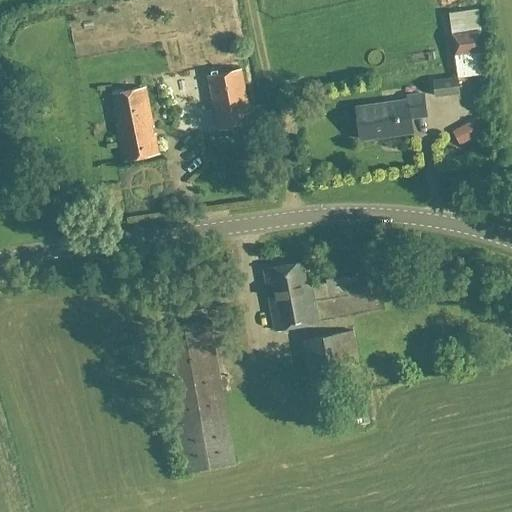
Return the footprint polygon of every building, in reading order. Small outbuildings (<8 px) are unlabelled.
[(447,10),(453,51),(482,47),(477,7),(447,10)] [(219,9),(201,16),(205,25),(223,18),(219,9)] [(165,20),(167,32),(201,27),(199,15),(165,20)] [(208,76),(212,96),(218,130),(250,125),(240,70),(208,76)] [(434,97),(458,94),(456,79),(432,82),(434,97)] [(116,127),(123,161),(156,155),(147,109),(144,89),(114,95),(119,127),(116,127)] [(355,108),(359,140),(411,133),(409,120),(425,118),(421,95),(406,97),(407,101),(355,108)] [(471,138),(489,132),(484,115),(465,121),(471,138)] [(208,172),(207,153),(191,154),(192,173),(208,172)] [(302,264),(263,271),(274,332),(318,324),(310,280),(305,281),(302,264)] [(352,270),(325,273),(327,285),(353,281),(352,270)] [(158,330),(185,473),(234,464),(207,321),(158,330)] [(339,379),(348,427),(367,424),(352,332),(314,338),(321,382),(339,379)]
